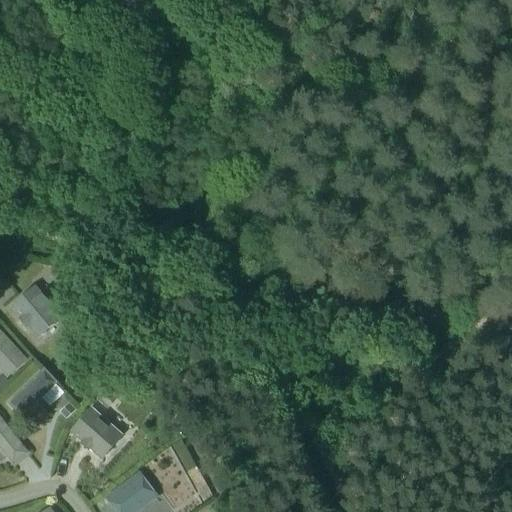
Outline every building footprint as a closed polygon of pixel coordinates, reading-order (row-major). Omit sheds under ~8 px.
[(36,287),(13,307),(22,318),(21,319),(27,327),(29,326),(39,338),(62,318),(36,287)] [(0,330),(0,370),(7,379),(28,360),(0,330)] [(57,383),(45,371),(10,404),(21,416),(33,405),(36,405),(41,400),(42,397),(57,383)] [(75,372),(65,381),(73,388),(82,379),(75,372)] [(0,376),(0,389),(8,381),(2,375),(0,376)] [(108,388),(97,399),(108,409),(118,398),(108,388)] [(69,402),(59,411),(67,419),(76,410),(69,402)] [(124,436),(92,407),(70,432),(83,443),(81,444),(90,451),(91,450),(102,460),(124,436)] [(0,416),(0,449),(13,466),(29,453),(0,416)] [(140,472),(106,497),(116,511),(140,511),(159,498),(140,472)]
